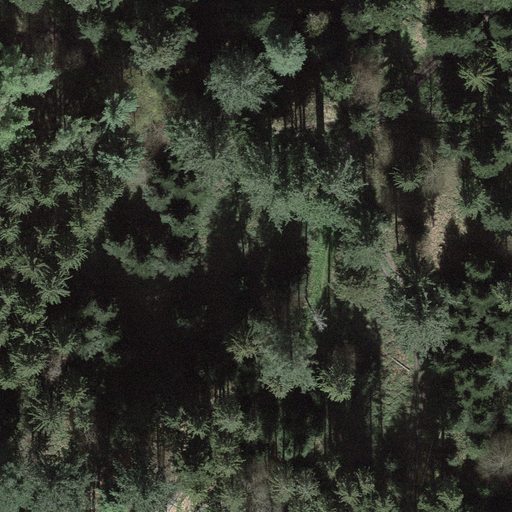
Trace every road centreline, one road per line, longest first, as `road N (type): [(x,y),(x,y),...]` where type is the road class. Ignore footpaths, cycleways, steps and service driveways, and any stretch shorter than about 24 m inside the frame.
road 1 (track): [(406,511),(414,344),(384,246),(220,137)]
road 2 (track): [(511,125),(392,121),(220,137)]
road 3 (track): [(220,137),(63,40),(25,0)]
road 4 (track): [(494,0),(392,121)]
